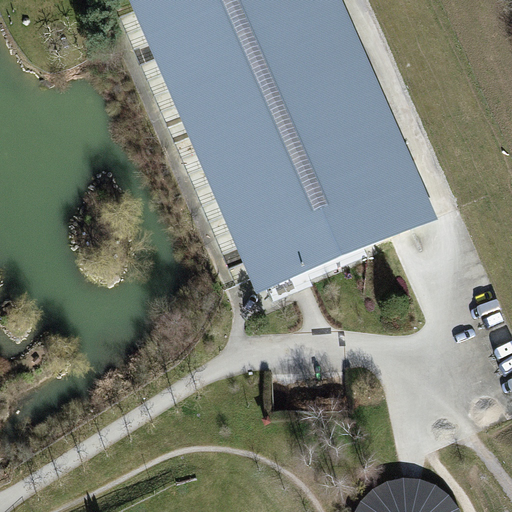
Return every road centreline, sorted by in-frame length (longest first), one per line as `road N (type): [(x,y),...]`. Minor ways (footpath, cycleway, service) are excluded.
road 1 (track): [(356,0),(505,346)]
road 2 (unknown): [(73,511),(187,451),(245,452),(299,478),(322,511)]
road 3 (track): [(423,351),(448,418),(480,434),(511,480)]
road 4 (track): [(448,418),(424,457),(474,511)]
